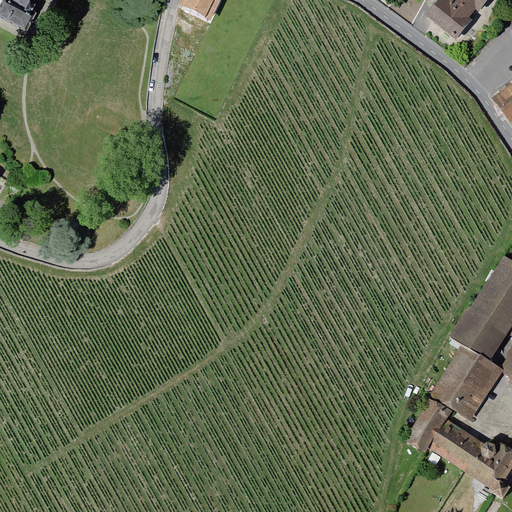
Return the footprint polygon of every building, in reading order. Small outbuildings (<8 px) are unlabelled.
[(0,0),(0,22),(16,31),(32,0),(0,0)] [(221,0),(185,0),(180,11),(209,25),(221,0)] [(486,0),(435,0),(419,19),(449,44),(486,0)] [(511,80),(491,97),(510,122),(511,120),(511,80)] [(511,267),(498,258),(444,341),(458,350),(428,398),(419,393),(401,447),(418,459),(424,450),(488,494),(477,511),(495,511),(509,487),(501,483),(511,464),(511,457),(464,428),(495,376),(511,386),(511,267)]
